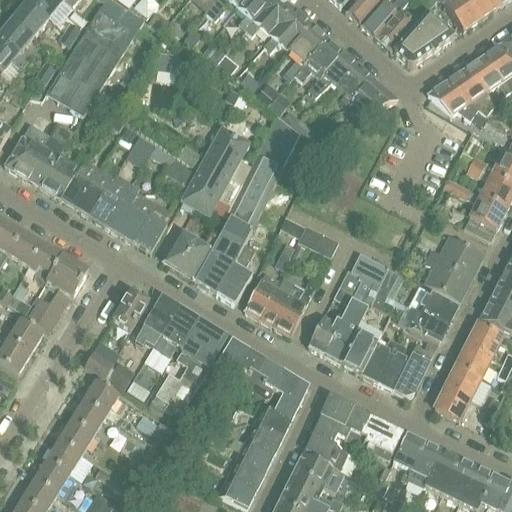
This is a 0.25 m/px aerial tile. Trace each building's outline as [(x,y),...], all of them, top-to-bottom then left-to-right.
[(58,0),(31,0),(27,5),(48,23),(63,4),(58,0)] [(45,99),(82,122),(144,25),(106,2),(107,0),(58,0),(63,4),(67,0),(77,0),(78,1),(78,0),(93,0),(103,8),(45,99)] [(131,0),(117,0),(129,9),(134,2),(131,0)] [(220,0),(192,0),(186,7),(195,15),(198,12),(206,17),(220,0)] [(246,0),(220,0),(206,17),(214,25),(223,15),(221,14),(229,5),(237,12),(246,0)] [(238,29),(245,35),(274,0),(246,0),(237,12),(246,20),(238,29)] [(259,32),(267,39),(291,12),(277,0),(274,0),(245,35),(251,41),(259,32)] [(326,0),(340,12),(350,0),(326,0)] [(359,0),(345,16),(360,29),(382,5),(376,0),(359,0)] [(399,0),(390,12),(382,5),(360,29),(375,42),(397,18),(401,15),(412,0),(399,0)] [(438,2),(436,0),(429,0),(423,7),(429,12),(438,2)] [(441,11),(462,37),(478,26),(459,0),(453,0),(455,2),(441,11)] [(459,0),(478,26),(494,14),(483,0),(459,0)] [(483,0),(494,14),(511,3),(509,0),(483,0)] [(27,5),(12,23),(33,40),(48,23),(27,5)] [(416,28),(415,28),(427,15),(420,9),(409,22),(401,15),(397,18),(375,42),(391,56),(416,28)] [(447,22),(438,15),(439,13),(436,9),(423,24),(442,51),(452,44),(449,41),(456,33),(447,22)] [(278,48),(287,57),(311,29),(291,12),(267,39),(271,42),(263,51),(270,57),(278,48)] [(12,23),(0,37),(0,42),(18,58),(33,40),(12,23)] [(423,24),(409,40),(425,63),(442,51),(423,24)] [(80,34),(70,27),(64,36),(74,44),(80,34)] [(294,80),(295,81),(296,80),(303,71),(305,72),(328,45),(311,29),(287,57),(296,65),(283,80),(289,86),(294,80)] [(199,43),(202,40),(193,32),(178,50),(196,62),(207,49),(199,43)] [(68,52),(74,44),(64,36),(58,45),(68,52)] [(409,40),(393,58),(407,72),(412,73),(425,63),(409,40)] [(511,40),(498,50),(511,63),(511,40)] [(0,74),(3,77),(11,67),(20,75),(28,66),(18,58),(0,42),(0,74)] [(310,76),(319,84),(342,56),(328,45),(305,72),(303,71),(296,80),(295,81),(301,86),(310,76)] [(213,74),(213,73),(217,68),(223,61),(207,49),(196,62),(213,74)] [(511,63),(498,50),(480,63),(504,85),(506,89),(511,93),(511,82),(511,81),(511,79),(511,63)] [(155,74),(177,77),(179,59),(159,56),(155,74)] [(330,88),(336,93),(355,69),(342,56),(319,84),(312,91),(308,96),(315,102),(330,88)] [(223,61),(217,68),(230,79),(238,70),(224,59),(223,61)] [(480,63),(459,79),(486,98),(496,106),(497,105),(487,98),(498,89),(505,99),(511,93),(506,89),(504,85),(480,63)] [(44,66),(38,75),(48,84),(55,74),(44,66)] [(348,109),(351,106),(371,82),(355,69),(336,93),(343,100),(341,103),(348,109)] [(34,86),(28,93),(36,98),(41,90),(43,91),(48,84),(38,75),(32,84),(34,86)] [(248,78),(240,86),(252,96),(259,88),(248,78)] [(459,79),(442,91),(477,115),(485,121),(496,106),(486,98),(459,79)] [(367,120),(396,105),(371,82),(351,106),(367,120)] [(242,94),(240,97),(248,102),(253,97),(252,96),(245,91),(244,90),(242,94)] [(442,91),(428,100),(452,119),(456,116),(469,126),(470,124),(477,115),(442,91)] [(11,105),(24,112),(30,102),(17,94),(11,105)] [(257,100),(253,97),(248,102),(265,114),(273,105),(261,94),(257,100)] [(280,98),(268,112),(279,121),(291,107),(280,98)] [(477,115),(470,124),(480,131),(487,122),(485,121),(477,115)] [(283,124),(291,130),(299,124),(289,116),(283,124)] [(125,126),(123,124),(116,120),(109,130),(118,136),(125,126)] [(222,237),(218,244),(218,243),(194,286),(215,298),(243,250),(249,239),(252,234),(258,222),(257,222),(263,210),(269,199),(294,149),(299,139),(277,122),(250,178),(243,191),(231,212),(234,213),(221,237),(222,237)] [(291,130),(302,139),(311,134),(299,124),(291,130)] [(30,129),(4,171),(38,192),(57,162),(73,137),(57,127),(49,140),(30,129)] [(0,151),(10,136),(0,129),(0,151)] [(136,137),(129,133),(127,132),(117,146),(128,153),(131,148),(129,147),(136,137)] [(231,185),(243,191),(250,178),(237,171),(249,148),(220,133),(179,207),(209,223),(219,205),(231,185)] [(327,148),(311,134),(302,139),(318,152),(327,148)] [(138,141),(136,145),(131,153),(147,162),(154,150),(138,141)] [(149,163),(156,167),(159,168),(164,159),(155,153),(149,163)] [(38,192),(60,205),(77,176),(87,161),(79,156),(73,165),(76,174),(57,162),(38,192)] [(511,164),(502,159),(495,172),(463,156),(459,165),(470,170),(482,176),(481,177),(490,181),(491,181),(511,191),(511,164)] [(60,205),(75,214),(91,186),(99,173),(86,165),(88,162),(87,161),(77,176),(60,205)] [(75,214),(90,223),(106,195),(115,179),(120,172),(106,164),(101,174),(99,173),(91,186),(75,214)] [(179,168),(175,165),(166,179),(171,182),(179,168)] [(193,177),(179,168),(171,182),(184,191),(193,177)] [(477,184),(481,177),(482,176),(470,170),(465,179),(477,184)] [(90,223),(105,232),(121,204),(130,189),(115,179),(106,195),(90,223)] [(511,191),(491,181),(490,181),(480,201),(506,215),(511,203),(511,191)] [(465,204),(470,194),(447,183),(442,193),(465,204)] [(231,212),(243,191),(231,185),(219,205),(231,212)] [(105,232),(119,241),(143,200),(143,201),(137,197),(139,194),(130,189),(121,204),(105,232)] [(119,241),(132,249),(149,221),(156,208),(143,200),(119,241)] [(495,236),(506,215),(480,201),(464,234),(487,246),(493,235),(495,236)] [(150,259),(169,226),(165,224),(170,216),(156,208),(149,221),(132,249),(150,259)] [(285,222),(279,233),(299,244),(305,232),(285,222)] [(0,226),(0,255),(7,259),(21,236),(2,224),(0,226)] [(298,248),(330,263),(338,248),(305,232),(299,244),(298,248)] [(7,259),(29,272),(43,249),(21,236),(7,259)] [(179,237),(163,264),(161,266),(194,286),(218,243),(211,239),(203,251),(179,237)] [(483,259),(449,242),(440,259),(431,254),(428,261),(471,283),(483,259)] [(61,260),(43,249),(29,272),(36,277),(38,273),(49,279),(61,260)] [(278,263),(287,267),(293,253),(285,249),(278,263)] [(307,255),(297,249),(289,264),(299,269),(307,255)] [(234,309),(250,283),(251,280),(243,275),(254,256),(243,250),(215,298),(234,309)] [(88,275),(77,269),(62,259),(61,260),(49,279),(45,287),(48,289),(71,303),(88,275)] [(348,310),(338,330),(323,360),(333,366),(340,370),(356,340),(370,312),(377,299),(379,296),(389,276),(359,259),(350,277),(347,275),(338,292),(348,298),(343,308),(348,310)] [(424,289),(459,306),(471,283),(428,261),(425,267),(433,272),(424,289)] [(511,297),(511,277),(506,275),(497,291),(511,297)] [(398,280),(389,276),(379,296),(388,301),(398,280)] [(244,316),(259,325),(279,287),(264,279),(244,316)] [(282,281),(279,287),(259,325),(290,342),(316,292),(308,288),(306,294),(282,281)] [(36,301),(30,310),(30,311),(32,312),(26,322),(50,337),(71,303),(48,289),(46,293),(56,298),(50,309),(36,301)] [(511,297),(497,291),(488,308),(511,319),(511,297)] [(333,303),(343,308),(348,298),(338,292),(333,303)] [(2,293),(0,296),(0,304),(6,308),(12,299),(2,293)] [(456,312),(428,297),(420,293),(410,312),(418,316),(447,330),(456,312)] [(130,297),(111,326),(129,338),(148,308),(130,297)] [(25,320),(30,311),(30,310),(12,299),(6,308),(16,314),(25,320)] [(378,316),(386,303),(377,299),(370,312),(378,316)] [(160,302),(143,331),(134,347),(142,352),(145,349),(152,353),(153,353),(177,312),(160,302)] [(479,325),(510,340),(511,340),(511,319),(488,308),(479,325)] [(200,326),(177,312),(153,353),(152,353),(147,361),(163,371),(175,351),(182,355),(200,326)] [(340,370),(361,380),(389,323),(378,318),(378,316),(370,312),(356,340),(340,370)] [(438,349),(447,330),(418,316),(409,334),(438,349)] [(322,322),(307,352),(323,360),(338,330),(322,322)] [(375,354),(390,324),(389,323),(361,380),(377,389),(397,349),(390,345),(383,358),(375,354)] [(20,324),(20,325),(7,344),(30,359),(42,339),(20,324)] [(182,417),(182,416),(227,343),(200,326),(182,355),(182,356),(176,366),(186,372),(179,384),(168,379),(149,410),(161,418),(163,414),(173,420),(178,424),(182,417)] [(501,342),(477,330),(466,351),(491,363),(501,342)] [(0,355),(0,367),(17,379),(30,359),(7,344),(0,355)] [(100,345),(94,355),(105,363),(111,353),(100,345)] [(214,373),(232,384),(249,356),(231,345),(214,373)] [(436,353),(427,348),(423,355),(416,351),(408,367),(392,397),(404,403),(412,400),(436,353)] [(377,389),(392,397),(408,367),(416,351),(408,367),(400,363),(405,352),(397,349),(377,389)] [(466,351),(456,372),(480,384),(491,363),(466,351)] [(113,368),(105,363),(94,355),(84,370),(104,384),(114,369),(113,368)] [(232,384),(249,394),(266,367),(249,356),(232,384)] [(511,359),(507,358),(502,369),(511,373),(511,370),(511,359)] [(118,366),(118,367),(107,384),(124,394),(135,376),(118,366)] [(272,396),(283,377),(266,367),(249,394),(267,405),(272,396)] [(496,381),(505,385),(511,373),(502,369),(496,381)] [(456,372),(444,394),(469,406),(480,384),(456,372)] [(282,401),(273,417),(290,426),(307,392),(283,377),(272,396),(282,401)] [(143,405),(152,391),(141,384),(139,388),(133,384),(126,394),(143,405)] [(118,401),(95,387),(82,407),(105,421),(118,401)] [(458,427),(461,421),(469,406),(444,394),(434,414),(458,427)] [(329,401),(312,438),(332,449),(336,441),(345,445),(349,436),(339,431),(341,426),(333,422),(340,406),(329,401)] [(500,406),(491,402),(486,414),(495,419),(500,406)] [(345,445),(361,452),(366,443),(359,439),(368,420),(340,406),(333,422),(341,426),(339,431),(349,436),(345,445)] [(82,407),(70,427),(93,441),(105,421),(82,407)] [(262,412),(253,430),(282,444),(290,426),(273,417),(262,412)] [(490,430),(495,419),(486,414),(481,425),(490,430)] [(135,430),(149,439),(157,428),(143,419),(135,430)] [(389,466),(403,437),(368,420),(359,439),(366,443),(361,452),(389,466)] [(81,460),(93,441),(70,427),(58,446),(81,460)] [(253,430),(244,448),(273,462),(282,444),(253,430)] [(189,441),(179,435),(169,454),(180,459),(189,441)] [(304,456),(339,476),(348,456),(332,449),(312,438),(304,456)] [(406,439),(393,468),(406,474),(400,485),(406,488),(407,485),(408,485),(425,448),(406,439)] [(167,446),(165,445),(155,440),(150,449),(161,456),(167,446)] [(264,479),(273,462),(244,448),(244,449),(228,441),(223,451),(239,459),(236,465),(264,479)] [(68,480),(81,460),(58,446),(46,466),(68,480)] [(408,485),(425,493),(424,493),(428,485),(427,484),(441,455),(425,448),(408,485)] [(157,465),(161,456),(150,449),(145,458),(157,465)] [(159,478),(169,482),(180,459),(169,454),(158,477),(157,476),(157,477),(159,478)] [(424,493),(425,493),(442,501),(459,464),(441,455),(427,484),(428,485),(424,493)] [(343,474),(357,481),(365,466),(350,459),(343,474)] [(334,477),(302,460),(294,477),(323,491),(326,484),(342,492),(345,485),(334,477)] [(442,501),(458,509),(476,472),(459,464),(442,501)] [(236,465),(227,483),(256,497),(264,479),(236,465)] [(46,466),(33,485),(56,500),(68,480),(46,466)] [(477,511),(493,480),(476,472),(458,509),(464,511),(477,511)] [(94,481),(121,497),(124,488),(99,473),(94,481)] [(152,492),(159,478),(157,477),(157,476),(154,475),(147,489),(137,484),(133,493),(145,499),(149,490),(152,492)] [(294,477),(286,493),(324,511),(332,511),(334,508),(318,500),(323,491),(294,477)] [(511,511),(511,488),(493,480),(477,511),(511,511)] [(218,501),(241,511),(247,511),(256,497),(227,483),(218,501)] [(33,485),(21,505),(32,511),(48,511),(56,500),(33,485)] [(380,486),(374,496),(382,501),(388,490),(384,487),(380,486)] [(133,493),(128,503),(126,507),(121,504),(118,511),(119,511),(140,511),(142,509),(140,509),(145,499),(133,493)] [(324,511),(286,493),(277,510),(281,511),(324,511)] [(373,511),(383,511),(386,508),(378,503),(373,511)] [(394,503),(392,506),(389,511),(400,511),(402,507),(394,503)]
